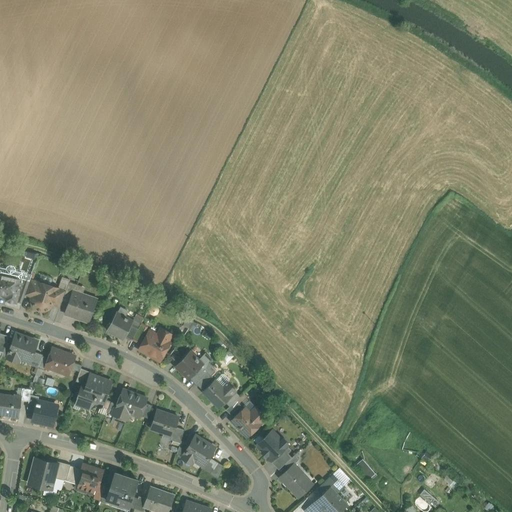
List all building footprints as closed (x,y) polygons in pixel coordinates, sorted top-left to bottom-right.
[(8,266),(6,268),(6,269),(0,267),(0,293),(7,296),(7,300),(15,302),(18,290),(21,278),(22,274),(21,272),(15,271),(15,270),(14,267),(13,265),(10,265),(8,266)] [(58,284),(66,287),(69,278),(61,276),(58,284)] [(21,278),(18,290),(25,292),(29,280),(21,278)] [(25,292),(25,294),(31,296),(36,282),(30,279),(29,280),(25,292)] [(58,288),(37,281),(36,282),(31,296),(31,297),(31,301),(32,305),(35,308),(38,310),(43,311),(47,310),(50,308),(52,304),(53,303),(58,289),(58,288)] [(77,285),(69,282),(65,292),(64,295),(70,296),(72,291),(74,292),(77,285)] [(58,289),(53,303),(60,306),(64,295),(65,292),(58,289)] [(74,292),(72,291),(70,296),(64,313),(89,322),(97,299),(74,292)] [(149,311),(149,312),(150,313),(151,314),(152,315),(153,315),(155,315),(156,314),(157,313),(158,312),(158,311),(158,309),(158,308),(157,307),(156,306),(154,306),(153,306),(151,306),(150,307),(149,308),(149,309),(149,311)] [(124,318),(116,313),(107,329),(123,338),(123,337),(130,324),(131,322),(126,319),(127,318),(124,316),(124,318)] [(131,322),(130,324),(138,329),(141,323),(142,320),(134,316),(131,322)] [(138,329),(132,339),(142,345),(149,332),(145,330),(147,326),(141,323),(138,329)] [(138,329),(130,324),(123,337),(131,341),(132,339),(138,329)] [(142,345),(140,349),(148,353),(148,354),(159,360),(168,342),(167,341),(170,336),(161,330),(157,336),(149,332),(142,345)] [(8,336),(0,333),(0,351),(3,352),(6,342),(8,336)] [(36,342),(15,334),(12,344),(7,357),(7,358),(18,362),(20,357),(29,360),(30,360),(33,351),(36,342)] [(12,344),(6,342),(3,352),(2,355),(7,357),(12,344)] [(49,358),(46,367),(67,375),(70,368),(72,362),(74,356),(53,348),(49,358)] [(43,355),(33,351),(30,360),(29,360),(28,364),(38,368),(42,356),(43,355)] [(189,352),(176,365),(189,378),(190,377),(199,367),(205,373),(208,371),(212,367),(206,361),(207,360),(202,355),(198,360),(196,358),(195,359),(189,352)] [(42,356),(38,368),(45,370),(46,367),(49,358),(42,356)] [(72,362),(70,368),(79,371),(80,368),(81,365),(72,362)] [(199,367),(190,377),(196,383),(205,373),(199,367)] [(91,372),(80,368),(79,371),(76,381),(82,383),(88,385),(92,376),(90,375),(91,372)] [(205,373),(196,383),(201,388),(213,376),(208,371),(205,373)] [(221,374),(203,392),(217,406),(223,401),(224,402),(236,391),(227,382),(229,381),(229,379),(224,374),(221,374)] [(45,383),(52,385),(54,379),(47,376),(45,383)] [(111,383),(92,376),(88,385),(82,383),(74,403),(89,409),(93,398),(104,402),(111,383)] [(31,390),(22,389),(21,397),(21,400),(28,401),(30,394),(31,390)] [(112,415),(112,416),(123,420),(126,411),(140,416),(141,416),(145,403),(147,399),(122,390),(117,404),(112,415)] [(39,396),(30,394),(28,401),(27,408),(34,410),(36,402),(37,402),(39,396)] [(13,397),(0,395),(0,413),(11,415),(11,417),(18,418),(21,400),(21,397),(13,396),(13,397)] [(235,400),(225,410),(230,415),(240,405),(235,400)] [(37,402),(36,402),(34,410),(32,420),(52,425),(57,406),(48,404),(48,405),(37,402)] [(111,402),(107,413),(112,415),(117,404),(111,402)] [(145,403),(141,416),(147,418),(152,405),(145,403)] [(245,407),(231,420),(247,436),(260,423),(266,417),(257,408),(252,414),(245,407)] [(178,418),(155,410),(149,428),(172,436),(175,427),(178,418)] [(184,430),(175,427),(172,436),(170,440),(180,443),(181,440),(184,430)] [(264,439),(258,446),(263,451),(261,452),(265,457),(266,456),(271,461),(287,446),(286,445),(288,443),(283,438),(281,440),(272,430),(263,438),(264,439)] [(214,448),(195,436),(189,445),(189,446),(182,457),(182,458),(191,464),(194,459),(203,465),(200,468),(218,479),(223,466),(208,457),(214,448)] [(189,445),(181,440),(180,443),(176,454),(182,457),(189,446),(189,445)] [(287,446),(271,461),(278,470),(285,464),(292,457),(287,453),(291,450),(287,446)] [(292,457),(285,464),(289,468),(293,464),(299,459),(295,454),(292,457)] [(362,458),(354,465),(367,479),(375,473),(362,458)] [(55,465),(35,460),(29,482),(47,487),(46,488),(48,488),(48,487),(50,488),(53,477),(56,465),(55,465)] [(69,466),(56,462),(55,465),(56,465),(53,477),(66,480),(69,466)] [(103,471),(83,464),(80,470),(77,481),(76,484),(78,484),(76,489),(93,494),(94,490),(96,490),(98,484),(103,471)] [(293,464),(289,468),(279,477),(298,498),(312,484),(293,464)] [(76,468),(69,466),(66,480),(76,484),(77,481),(80,470),(76,469),(76,468)] [(137,480),(115,473),(110,487),(106,499),(106,500),(128,507),(132,496),(137,480)] [(332,474),(316,489),(321,494),(330,486),(337,479),(332,474)] [(337,479),(330,486),(333,489),(340,482),(337,479)] [(321,494),(310,504),(318,511),(325,511),(329,509),(331,511),(340,511),(348,505),(336,492),(337,491),(343,486),(340,482),(333,489),(330,486),(321,494)] [(104,486),(98,484),(96,490),(93,498),(99,500),(104,486)] [(99,500),(99,501),(105,503),(106,500),(106,499),(110,487),(104,485),(104,486),(99,500)] [(356,499),(343,486),(337,491),(350,504),(356,499)] [(165,511),(171,495),(151,488),(147,499),(145,506),(162,511),(165,511)] [(435,507),(439,500),(423,488),(418,495),(435,507)] [(132,496),(128,507),(134,509),(138,498),(132,496)] [(147,499),(138,496),(138,498),(134,509),(143,511),(145,506),(147,499)] [(196,511),(198,507),(185,503),(181,511),(196,511)]
